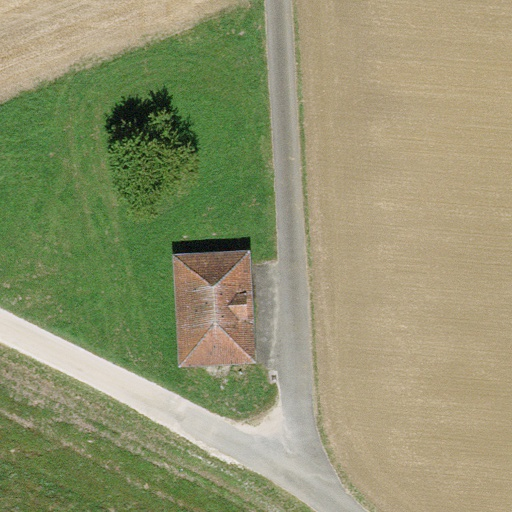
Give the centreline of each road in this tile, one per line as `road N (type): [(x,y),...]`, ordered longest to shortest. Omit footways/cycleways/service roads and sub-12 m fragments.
road 1 (track): [(299,468),(302,381),(277,0)]
road 2 (track): [(299,468),(0,329)]
